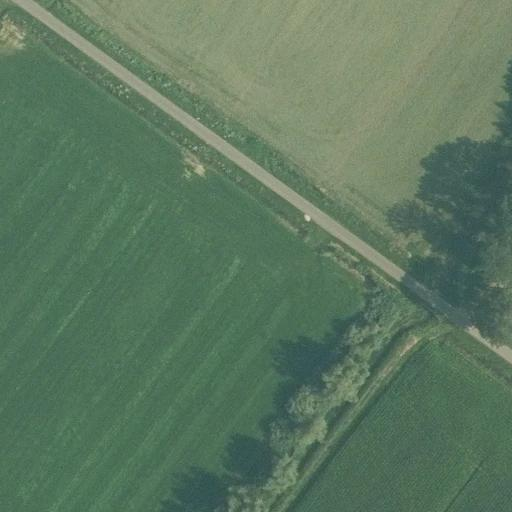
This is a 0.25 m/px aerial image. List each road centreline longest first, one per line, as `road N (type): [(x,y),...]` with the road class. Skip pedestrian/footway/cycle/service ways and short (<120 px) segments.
road 1 (unclassified): [(511,356),(20,0)]
road 2 (track): [(279,511),(404,349),(459,319),(468,267),(511,200)]
